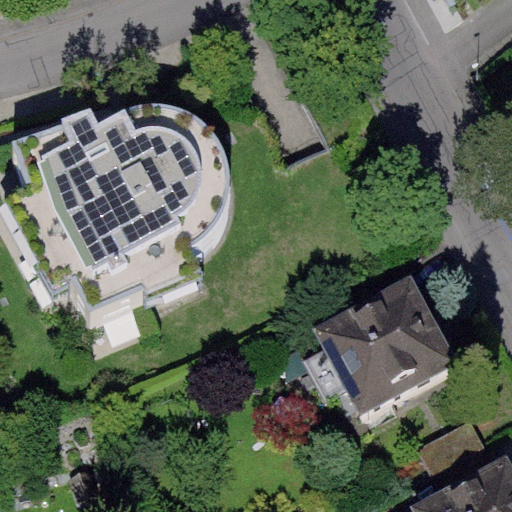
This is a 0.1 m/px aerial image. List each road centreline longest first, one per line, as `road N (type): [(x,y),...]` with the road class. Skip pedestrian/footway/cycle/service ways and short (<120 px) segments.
road 1 (residential): [(377,0),(511,243)]
road 2 (residential): [(0,73),(201,0)]
